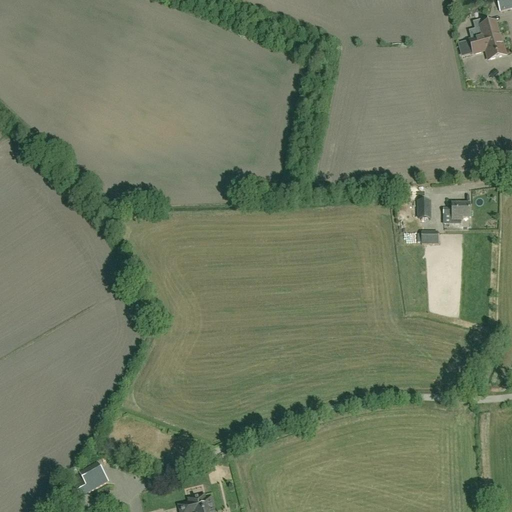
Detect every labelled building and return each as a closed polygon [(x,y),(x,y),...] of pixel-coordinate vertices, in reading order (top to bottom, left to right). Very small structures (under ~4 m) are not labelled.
[(478,39),(470,42),(474,55),(486,52),(489,61),(506,56),(502,41),(500,41),(495,23),(485,26),(483,21),(474,24),(478,39)] [(431,203),(418,203),(418,221),(431,221),(431,203)] [(462,220),(469,219),(469,205),(452,206),(452,210),(444,210),(444,216),(452,216),(452,221),(462,221),(462,220)] [(438,245),(438,234),(422,234),(422,246),(438,245)] [(80,475),(83,481),(74,486),(77,493),(80,498),(108,484),(98,465),(80,475)] [(188,500),(189,504),(178,507),(179,511),(211,511),(211,510),(213,510),(210,499),(204,500),(203,496),(188,500)]
